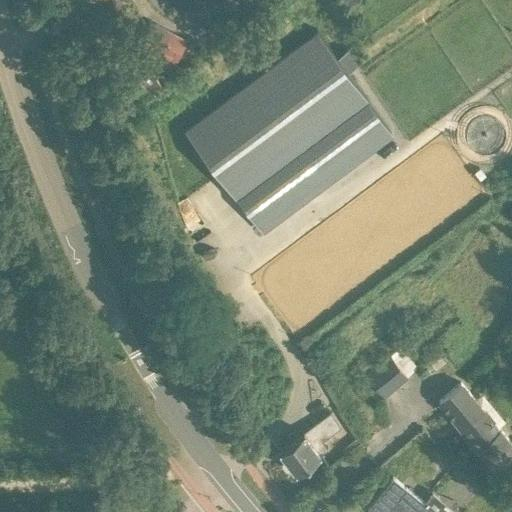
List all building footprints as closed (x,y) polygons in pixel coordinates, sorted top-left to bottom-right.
[(170,71),(187,39),(153,21),(136,53),(170,71)] [(174,123),(224,193),(225,192),(247,225),(381,132),(358,99),(359,98),(310,28),(174,123)] [(352,48),(342,52),(348,68),(358,64),(352,48)] [(161,82),(148,68),(136,79),(149,93),(161,82)] [(144,98),(135,88),(125,97),(134,107),(144,98)] [(383,395),(407,374),(391,355),(366,375),(383,395)] [(494,466),(511,450),(511,443),(460,382),(438,401),(494,466)] [(295,472),(319,454),(327,448),(322,440),(340,426),(330,412),(278,449),(295,472)] [(423,502),(390,476),(364,508),(369,511),(451,511),(443,505),(445,502),(432,492),(423,502)]
